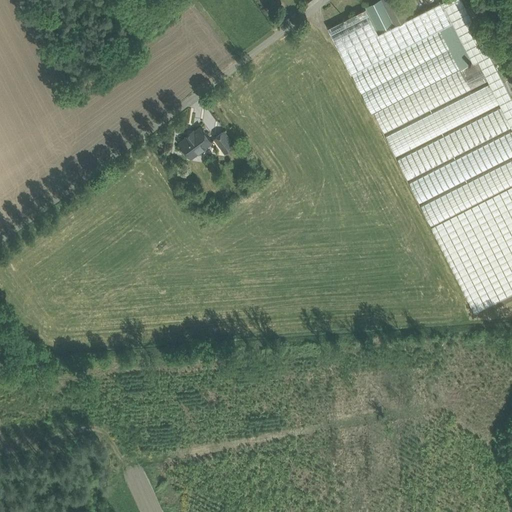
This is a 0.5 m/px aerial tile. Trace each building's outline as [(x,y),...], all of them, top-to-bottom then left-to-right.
[(395,25),(379,33),(372,20),(334,39),(352,74),(441,29),(453,23),(473,63),(479,60),(489,80),(490,83),(501,104),(502,107),(511,126),(511,97),(463,0),(444,0),(408,18),(395,25)] [(383,0),(379,0),(366,7),(372,20),(379,33),(395,25),(383,0)] [(398,0),(383,0),(395,25),(408,18),(398,0)] [(366,8),(328,27),(334,39),(372,20),(366,8)] [(473,63),(453,23),(441,29),(461,69),(473,63)] [(441,29),(352,74),(372,114),(374,113),(461,69),(441,29)] [(461,69),(374,113),(385,134),(472,89),(489,80),(479,60),(473,63),(461,69)] [(490,83),(386,136),(396,157),(501,104),(490,83)] [(511,126),(502,107),(398,160),(408,180),(511,127),(511,126)] [(194,130),(187,135),(188,137),(180,142),(191,156),(199,151),(199,152),(206,147),(205,146),(212,141),(201,126),(194,131),(194,130)] [(235,145),(224,130),(215,137),(225,152),(235,145)] [(511,130),(410,183),(420,203),(511,156),(511,130)] [(511,160),(421,206),(432,227),(511,185),(511,160)] [(511,185),(432,227),(475,313),(511,294),(511,185)]
